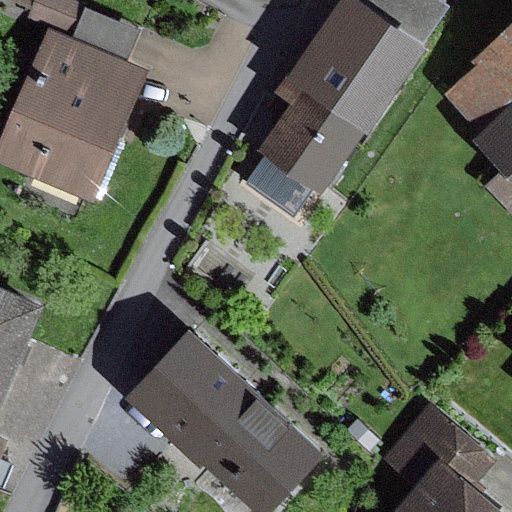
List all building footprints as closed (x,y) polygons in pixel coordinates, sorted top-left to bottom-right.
[(77,33),(90,4),(80,0),(36,0),(34,6),(30,15),(52,24),(52,22),(77,33)] [(342,0),(282,88),(297,98),(265,143),(272,148),(321,183),(330,189),(428,51),(423,46),(448,9),(436,0),(342,0)] [(90,4),(77,33),(132,55),(143,26),(90,4)] [(77,33),(52,22),(52,24),(0,149),(0,155),(101,196),(155,64),(132,55),(77,33)] [(476,68),(448,97),(481,133),(473,139),(503,170),(511,178),(511,22),(472,62),(476,68)] [(321,183),(272,148),(249,182),(299,216),(321,183)] [(511,178),(503,170),(485,187),(511,214),(511,178)] [(50,297),(0,276),(0,405),(4,407),(50,297)] [(195,321),(130,392),(206,462),(211,456),(272,511),(333,446),(195,321)] [(498,457),(434,402),(385,458),(416,484),(392,511),(511,511),(511,504),(481,477),(498,457)] [(0,469),(14,435),(0,429),(0,469)]
